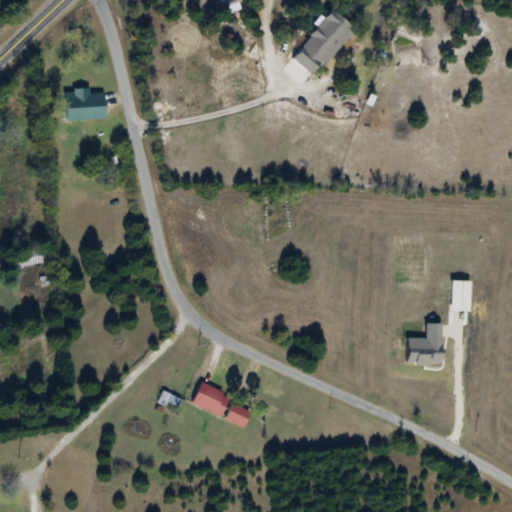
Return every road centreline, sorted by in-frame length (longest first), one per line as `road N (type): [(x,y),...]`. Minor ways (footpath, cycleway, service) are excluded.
road 1 (residential): [(511,481),(243,349),(181,305),(155,234),(98,0)]
road 2 (residential): [(181,305),(181,325),(44,459),(32,483),(34,511)]
